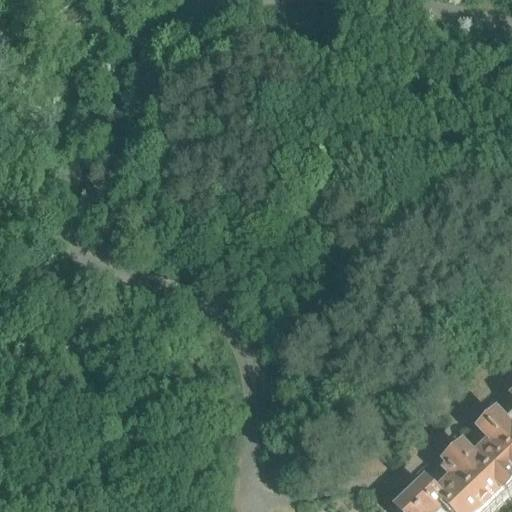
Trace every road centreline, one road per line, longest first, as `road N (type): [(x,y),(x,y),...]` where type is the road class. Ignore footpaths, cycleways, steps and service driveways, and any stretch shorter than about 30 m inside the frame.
road 1 (residential): [(195,7),(133,59),(68,176),(63,209),(69,239),(86,260),(211,306),(235,336),(246,357),(252,500)]
road 2 (residential): [(252,500),(400,473),(511,373)]
road 3 (residential): [(511,28),(383,0)]
